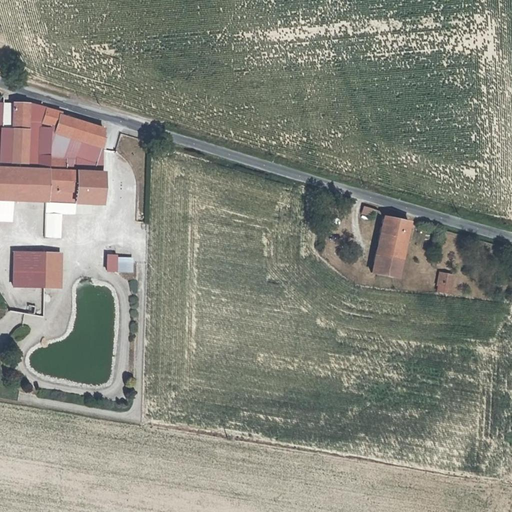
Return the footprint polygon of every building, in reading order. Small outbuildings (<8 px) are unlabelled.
[(0,129),(8,130),(28,131),(30,132),(30,106),(9,105),(9,114),(0,113),(0,129)] [(51,109),(30,106),(30,168),(6,167),(6,172),(41,174),(43,124),(48,125),(51,109)] [(59,128),(57,136),(107,152),(107,131),(64,117),(64,113),(51,109),(48,125),(59,128)] [(52,135),(51,161),(69,162),(68,176),(76,176),(75,195),(79,194),(79,205),(105,207),(107,176),(106,176),(105,152),(57,136),(59,128),(52,135)] [(30,132),(28,131),(8,130),(6,167),(30,168),(30,132)] [(51,161),(51,175),(50,204),(79,205),(79,194),(75,195),(76,176),(68,176),(69,162),(51,161)] [(0,201),(50,204),(51,175),(41,174),(0,171),(0,201)] [(372,218),(375,210),(362,207),(360,214),(372,218)] [(378,217),(370,257),(401,264),(409,224),(378,217)] [(47,288),(48,254),(18,253),(17,287),(47,288)] [(64,255),(48,254),(48,280),(63,281),(64,255)] [(398,280),(401,264),(370,257),(367,273),(398,280)] [(435,298),(449,301),(454,279),(441,276),(435,298)]
